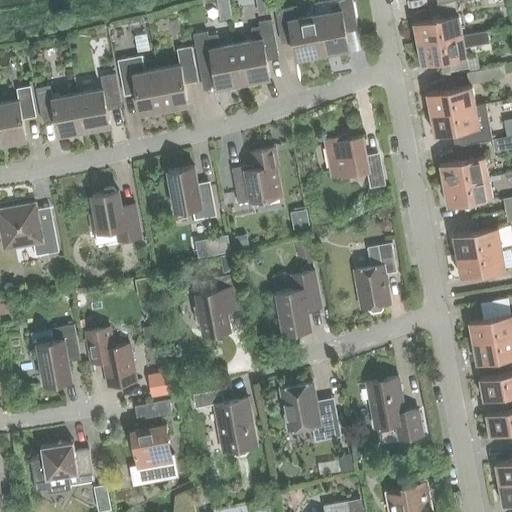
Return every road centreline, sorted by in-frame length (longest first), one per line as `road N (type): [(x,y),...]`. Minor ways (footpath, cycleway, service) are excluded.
road 1 (residential): [(0,174),(168,141),(390,70)]
road 2 (residential): [(437,314),(390,70)]
road 3 (residential): [(476,511),(437,314)]
road 4 (residential): [(256,370),(437,314)]
